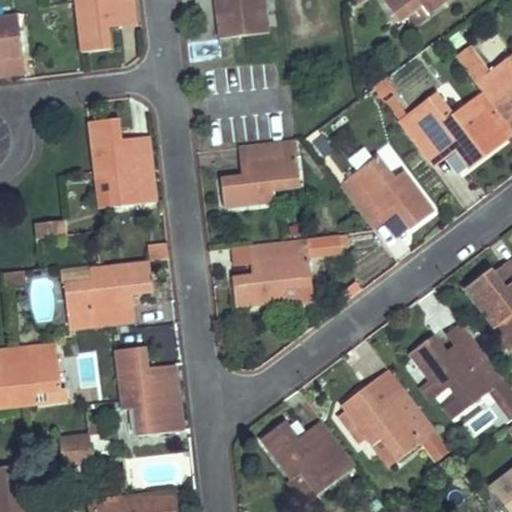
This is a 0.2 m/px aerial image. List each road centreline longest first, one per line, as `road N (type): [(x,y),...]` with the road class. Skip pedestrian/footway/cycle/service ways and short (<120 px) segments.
road 1 (residential): [(511,200),(262,391),(207,404)]
road 2 (residential): [(207,404),(163,74)]
road 3 (residential): [(163,74),(30,96)]
